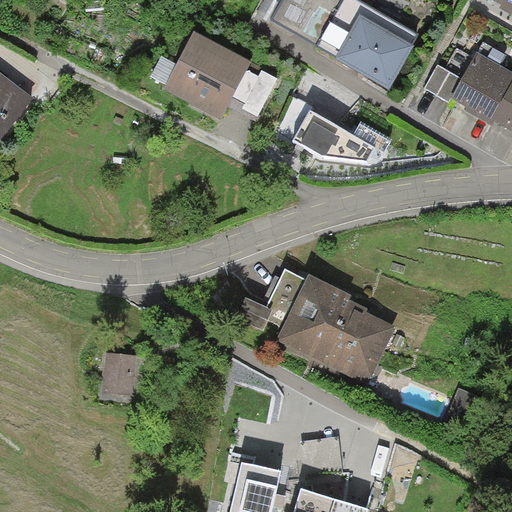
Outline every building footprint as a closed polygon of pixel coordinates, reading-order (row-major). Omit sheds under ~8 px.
[(383,92),(413,39),(343,0),(276,0),(263,24),(383,92)] [(511,0),(488,0),(511,13),(511,0)] [(242,65),(186,36),(158,92),(214,121),(225,99),(240,107),(237,112),(255,121),(275,82),(255,72),(252,78),(239,71),(242,65)] [(511,76),(477,56),(453,97),(492,119),(511,82),(511,76)] [(0,140),(29,102),(0,79),(0,140)] [(511,82),(492,119),(511,130),(511,82)] [(354,138),(310,114),(295,143),(323,159),(369,163),(375,150),(384,155),(391,143),(360,125),(354,138)] [(308,282),(285,271),(261,321),(285,332),(308,282)] [(348,298),(310,280),(308,282),(285,332),(281,340),(368,382),(394,329),(344,305),(348,298)] [(136,357),(108,355),(105,392),(132,395),(136,357)] [(244,464),(231,511),(271,511),(281,474),(244,464)] [(302,491),(295,511),(331,511),(335,501),(302,491)] [(335,501),(331,511),(367,511),(369,510),(335,501)]
